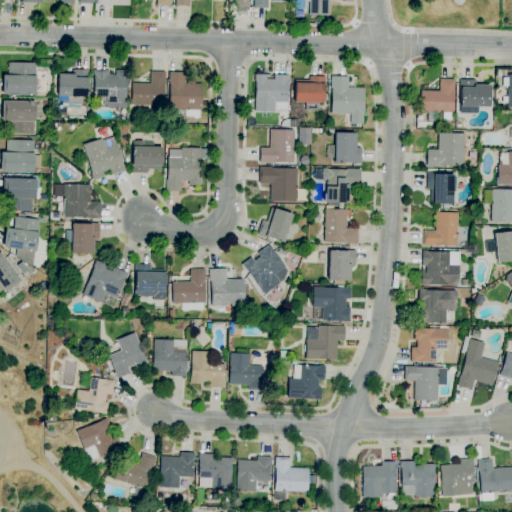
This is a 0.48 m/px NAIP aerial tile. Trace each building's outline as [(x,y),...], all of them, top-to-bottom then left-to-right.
[(248,0),(248,8),(234,7),(234,0),(248,0)] [(267,0),(267,9),(253,8),(253,0),(267,0)] [(327,16),(307,15),(307,0),(329,0),(329,2),(328,2),(327,16)] [(35,95),(1,95),(1,75),(7,75),(7,62),(34,63),(34,76),(35,76),(35,95)] [(81,105),(67,105),(67,96),(56,96),(57,74),(72,74),(72,69),(88,69),(87,96),(81,96),(81,105)] [(125,108),(105,107),(105,106),(102,106),(102,101),(94,101),(95,98),(92,98),(93,75),(92,75),(92,70),(107,70),(107,75),(114,75),(114,70),(127,71),(125,108)] [(163,106),(130,105),(131,83),(148,83),(149,71),(164,71),(163,106)] [(198,119),(184,119),(184,110),(168,110),(169,82),(167,82),(168,72),(185,72),(184,83),(201,84),(200,110),(198,110),(198,119)] [(273,112),(253,112),(254,81),(253,81),(254,74),(269,75),(269,78),(265,77),(265,79),(273,79),(273,75),(288,76),(287,102),(286,102),(285,111),(273,111),(273,112)] [(511,107),(506,107),(506,103),(501,103),(501,96),(506,96),(507,87),(501,87),(502,77),(506,78),(506,75),(511,75),(511,107)] [(317,111),(304,111),(304,102),(293,102),(293,83),(308,83),(308,76),(323,76),(323,102),(317,102),(317,111)] [(361,124),(349,124),(349,114),(330,114),(331,88),(329,88),(330,76),(346,76),(346,88),(363,88),(363,114),(362,114),(361,124)] [(434,121),(426,121),(427,112),(419,112),(420,90),(438,91),(438,79),(454,79),(453,92),(452,92),(451,113),(449,113),(449,120),(441,120),(442,113),(434,112),(434,121)] [(475,115),(463,115),(464,107),(459,107),(459,99),(457,99),(457,87),(458,87),(458,79),(475,80),(475,84),(489,85),(488,107),(475,107),(475,115)] [(32,133),(9,133),(9,121),(1,121),(1,101),(35,102),(34,121),(33,121),(32,133)] [(309,144),(297,144),(297,127),(310,128),(309,144)] [(272,163),(259,163),(259,148),(268,148),(268,130),(292,130),(292,162),(272,162),(272,163)] [(360,164),(351,163),(333,162),(334,133),(353,133),(352,148),(360,148),(360,164)] [(462,167),(436,166),(436,167),(425,167),(425,149),(437,149),(437,133),(463,134),(462,167)] [(92,181),(90,173),(91,173),(82,144),(101,138),(101,140),(112,137),(114,145),(117,144),(125,170),(92,181)] [(33,173),(0,173),(0,153),(5,153),(5,140),(32,140),(32,153),(33,153),(33,173)] [(146,173),(129,173),(129,165),(130,165),(131,146),(161,147),(160,170),(146,169),(146,173)] [(180,191),(165,191),(165,180),(166,180),(166,158),(179,158),(179,148),(199,148),(199,185),(187,185),(187,181),(180,181),(180,191)] [(511,185),(496,185),(496,165),(498,165),(498,153),(507,153),(507,152),(511,152),(511,185)] [(295,200),(269,199),(269,184),(258,184),(258,167),(296,168),(295,200)] [(346,203),(323,202),(323,194),(324,194),(324,188),(325,188),(325,181),(321,181),(321,179),(313,178),(314,172),(315,172),(315,170),(321,170),(321,168),(326,168),(326,169),(344,170),(345,169),(359,169),(359,185),(347,184),(346,203)] [(451,205),(432,204),(429,204),(429,189),(425,189),(426,173),(432,173),(432,169),(437,170),(437,174),(452,174),(452,176),(455,176),(454,192),(451,192),(451,205)] [(31,211),(7,210),(7,198),(1,198),(2,178),(35,179),(35,199),(31,199),(31,211)] [(100,219),(88,218),(88,217),(62,217),(63,184),(91,184),(91,193),(89,193),(89,202),(100,202),(100,219)] [(511,223),(489,222),(490,205),(481,205),(481,189),(490,189),(511,189),(511,223)] [(356,244),(344,243),(322,242),(323,209),(324,209),(324,206),(341,206),(341,209),(344,209),(344,228),(356,229),(356,244)] [(282,243),(265,237),(264,238),(256,235),(261,220),(265,222),(270,207),(291,214),(282,243)] [(435,246),(422,246),(422,230),(434,231),(434,212),(456,213),(455,246),(435,245),(435,246)] [(34,252),(2,247),(5,228),(12,229),(14,216),(38,220),(37,232),(34,252)] [(93,254),(70,253),(71,243),(64,243),(65,230),(71,230),(71,223),(98,224),(97,240),(93,239),(93,254)] [(511,261),(496,263),(493,233),(511,231),(511,230),(511,261)] [(263,294),(245,270),(240,264),(250,257),(253,261),(259,257),(256,253),(268,244),(284,266),(283,267),(286,271),(282,280),(263,294)] [(284,256),(276,252),(278,248),(286,252),(284,256)] [(343,285),(332,284),(332,280),(327,280),(328,250),(354,251),(354,267),(349,267),(349,280),(343,280),(343,285)] [(457,285),(428,284),(428,286),(420,285),(420,268),(423,268),(423,273),(425,273),(425,266),(421,266),(421,251),(459,252),(458,265),(457,265),(457,285)] [(0,290),(0,253),(20,280),(5,292),(2,289),(0,290)] [(100,303),(81,295),(93,267),(92,267),(95,260),(109,266),(108,269),(105,267),(105,269),(111,272),(113,267),(126,273),(115,298),(104,293),(100,303)] [(164,300),(152,300),(152,297),(134,296),(134,273),(133,273),(134,264),(149,264),(149,269),(164,269),(163,291),(164,291),(164,300)] [(171,303),(171,282),(189,282),(189,270),(203,269),(204,303),(171,303)] [(210,307),(210,281),(209,281),(208,269),(225,269),(226,280),(242,279),(243,306),(210,307)] [(511,304),(506,302),(511,288),(510,288),(508,283),(500,280),(511,270),(511,304)] [(48,292),(48,276),(57,277),(57,284),(48,292)] [(62,306),(51,292),(64,283),(74,297),(62,306)] [(348,322),(343,322),(343,321),(321,320),(312,320),(312,307),(311,307),(312,287),(349,288),(348,299),(344,299),(344,307),(348,307),(348,322)] [(444,323),(417,323),(417,289),(425,289),(425,290),(454,291),(454,311),(450,311),(450,322),(444,322),(444,323)] [(193,332),(189,327),(194,323),(197,327),(193,332)] [(335,360),(305,359),(305,352),(302,352),(303,345),(305,346),(305,339),(306,339),(306,327),(317,327),(317,326),(344,326),(343,341),(336,341),(335,360)] [(434,362),(410,362),(410,348),(416,348),(416,340),(413,340),(413,328),(445,328),(445,348),(434,348),(434,362)] [(115,379),(112,372),(114,372),(107,356),(120,350),(116,340),(134,332),(147,365),(136,370),(134,365),(127,368),(129,373),(115,379)] [(464,352),(460,351),(463,336),(468,338),(464,352)] [(470,390),(455,386),(458,376),(468,339),(483,343),(479,357),(497,362),(491,385),(473,381),(470,390)] [(185,376),(170,376),(170,372),(152,371),(153,340),(172,341),(172,340),(185,340),(185,361),(187,361),(187,371),(185,371),(185,376)] [(221,388),(208,388),(209,382),(201,382),(201,385),(189,384),(190,351),(209,352),(209,364),(223,364),(223,370),(226,370),(226,381),(221,380),(221,388)] [(286,359),(278,359),(279,351),(286,351),(286,359)] [(511,379),(498,376),(500,371),(505,352),(511,354),(511,379)] [(261,391),(246,390),(247,386),(227,385),(229,353),(248,354),(248,366),(262,366),(261,391)] [(319,400),(286,398),(287,378),(291,379),(292,365),(299,366),(299,365),(324,366),(323,380),(317,380),(317,388),(320,388),(319,400)] [(436,401),(413,400),(413,381),(403,381),(403,366),(414,366),(414,367),(437,368),(445,368),(445,385),(436,385),(436,401)] [(106,414),(99,413),(83,410),(83,411),(73,409),(76,389),(87,391),(89,377),(113,381),(111,395),(105,394),(104,402),(107,402),(106,414)] [(46,422),(45,414),(54,413),(56,421),(46,422)] [(88,462),(76,431),(106,419),(110,429),(107,431),(110,438),(115,436),(120,449),(99,458),(99,457),(88,462)] [(178,489),(158,488),(159,456),(178,457),(178,452),(193,453),(192,477),(178,477),(178,489)] [(143,499),(133,496),(136,486),(113,480),(120,457),(138,463),(141,453),(155,457),(143,499)] [(230,487),(210,486),(210,478),(197,478),(198,454),(212,454),(211,460),(219,461),(219,458),(231,458),(230,487)] [(254,491),(234,490),(236,460),(255,461),(255,456),(270,457),(268,481),(266,481),(266,488),(257,487),(257,481),(255,480),(254,491)] [(284,501),(273,501),(274,491),(273,491),(274,468),(273,468),(274,458),(288,458),(288,468),(307,468),(306,492),(285,492),(284,501)] [(440,496),(438,465),(452,465),(452,460),(472,459),(472,464),(473,483),(471,483),(472,494),(440,496)] [(480,501),(480,494),(479,494),(478,470),(477,470),(476,460),(491,459),(492,469),(511,467),(511,474),(511,491),(492,492),(492,500),(480,501)] [(434,497),(414,497),(414,495),(402,495),(402,486),(400,486),(399,468),(399,461),(411,461),(411,469),(421,469),(421,464),(433,464),(433,471),(433,485),(434,485),(434,497)] [(361,498),(361,467),(380,466),(380,462),(395,462),(395,467),(394,467),(394,485),(395,485),(395,494),(381,494),(381,497),(361,498)]
